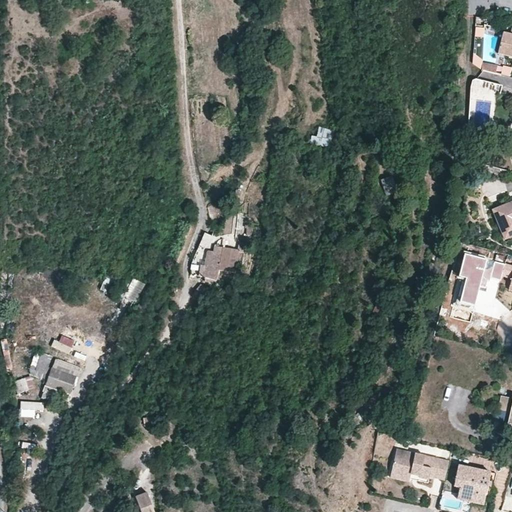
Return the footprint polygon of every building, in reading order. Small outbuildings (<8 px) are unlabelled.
[(475,27),(474,36),(482,37),(483,28),(475,27)] [(511,56),(511,34),(503,32),(498,53),(511,56)] [(481,70),(488,72),(490,63),(482,61),(481,70)] [(488,72),(496,73),(498,65),(490,63),(488,72)] [(500,74),(510,76),(511,67),(502,65),(500,74)] [(471,88),(470,99),(476,100),(491,101),(496,102),(497,98),(499,95),(502,86),(476,79),(472,80),(471,88)] [(329,145),(331,129),(319,127),(317,135),(312,134),(311,142),(329,145)] [(396,191),(391,176),(381,179),(386,195),(396,191)] [(239,199),(242,191),(236,189),(233,197),(239,199)] [(511,202),(507,204),(493,210),(505,238),(511,235),(511,202)] [(221,233),(235,237),(241,215),(227,211),(221,233)] [(207,255),(202,277),(205,277),(216,279),(218,268),(235,272),(240,251),(244,252),(246,244),(238,242),(237,250),(215,246),(212,256),(207,255)] [(425,290),(432,277),(426,273),(418,286),(425,290)] [(122,298),(135,303),(144,282),(130,277),(122,298)] [(386,305),(379,302),(374,313),(381,316),(386,305)] [(30,371),(49,377),(52,368),(55,357),(36,351),(30,371)] [(46,385),(69,393),(75,377),(71,375),(52,368),(49,377),(46,385)] [(19,386),(31,386),(32,377),(20,376),(19,386)] [(498,410),(509,413),(511,401),(511,397),(502,395),(498,410)] [(21,401),(20,417),(35,417),(35,411),(43,411),(43,401),(21,401)] [(361,419),(368,408),(362,405),(355,415),(361,419)] [(430,476),(444,479),(448,461),(410,452),(397,449),(392,474),(410,479),(411,474),(420,476),(429,479),(430,476)] [(448,461),(444,479),(454,481),(453,485),(460,487),(458,493),(476,497),(477,493),(484,494),(488,478),(489,472),(482,470),(482,469),(448,461)] [(428,483),(429,479),(420,476),(411,474),(410,479),(423,482),(428,483)] [(476,497),(458,493),(457,498),(461,499),(485,504),(491,478),(488,478),(484,494),(477,493),(476,497)] [(156,511),(150,497),(140,501),(143,511),(156,511)]
